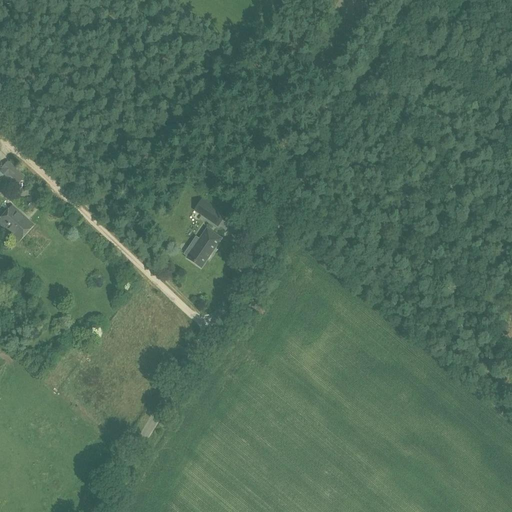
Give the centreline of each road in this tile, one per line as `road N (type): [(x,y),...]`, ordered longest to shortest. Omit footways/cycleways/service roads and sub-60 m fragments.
road 1 (tertiary): [(96,511),(409,0)]
road 2 (track): [(0,135),(210,330)]
